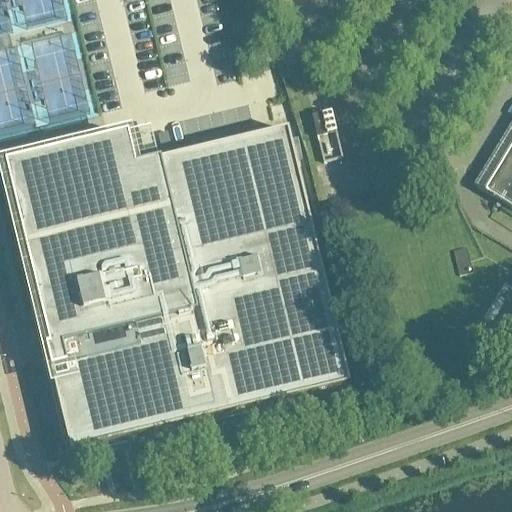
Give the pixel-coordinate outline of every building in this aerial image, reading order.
[(313,74),(312,66),(302,69),(304,76),(313,74)] [(317,135),(334,131),(330,114),(313,118),(317,135)] [(511,122),(473,186),(477,189),(511,210),(511,122)] [(36,159),(1,167),(37,314),(40,329),(39,329),(38,329),(37,329),(36,330),(35,330),(34,331),(33,331),(33,332),(32,333),(31,336),(31,339),(32,342),(34,345),(37,346),(40,346),(41,346),(42,346),(43,346),(44,345),(48,361),(50,369),(68,445),(69,447),(71,454),(349,387),(346,375),(345,371),(342,358),(341,351),(336,333),(328,301),(327,296),(324,284),(322,277),(314,242),(312,235),(310,224),(308,218),(296,168),(294,160),(292,149),(290,143),(287,132),(250,141),(243,143),(223,148),(215,149),(181,158),(159,163),(145,166),(135,169),(128,137),(85,147),(46,157),(36,159)] [(472,274),(469,262),(468,256),(466,250),(453,253),(459,278),(472,274)]
